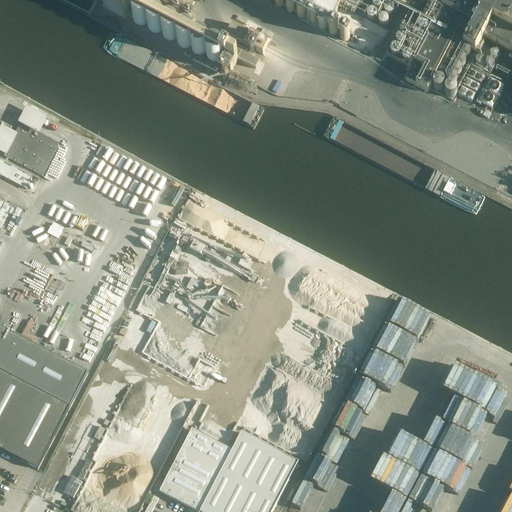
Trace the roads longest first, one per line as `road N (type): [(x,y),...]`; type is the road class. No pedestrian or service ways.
road 1 (unclassified): [(371,70),(511,140)]
road 2 (unclassified): [(235,0),(251,15),(371,70)]
